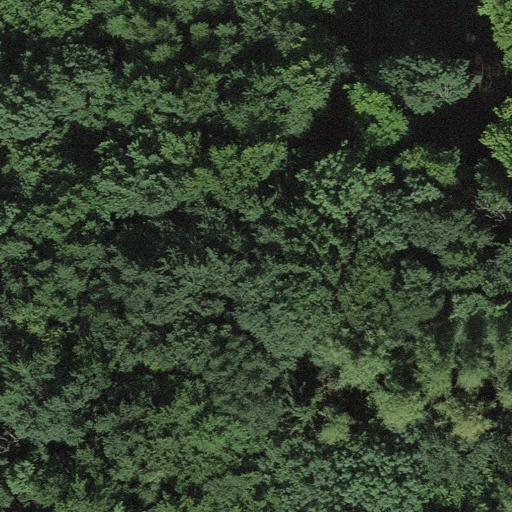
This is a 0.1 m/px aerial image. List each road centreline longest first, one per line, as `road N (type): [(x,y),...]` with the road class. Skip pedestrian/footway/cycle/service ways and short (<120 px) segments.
road 1 (track): [(511,415),(440,409),(286,442),(131,511)]
road 2 (track): [(0,93),(165,0)]
